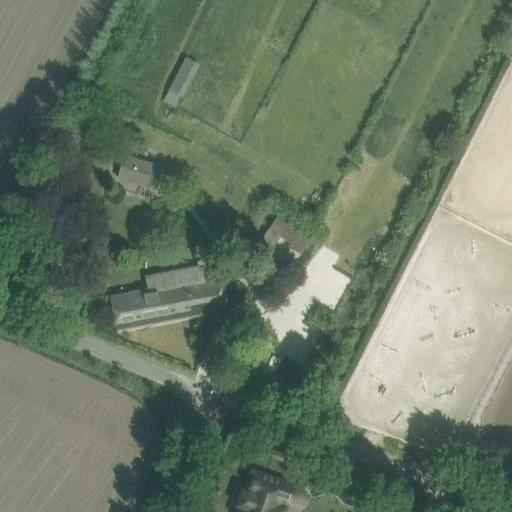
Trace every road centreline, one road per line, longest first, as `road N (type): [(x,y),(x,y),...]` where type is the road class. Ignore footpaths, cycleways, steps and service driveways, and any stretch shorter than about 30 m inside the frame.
road 1 (unclassified): [(169,511),(211,397),(0,308)]
road 2 (track): [(511,486),(211,397)]
